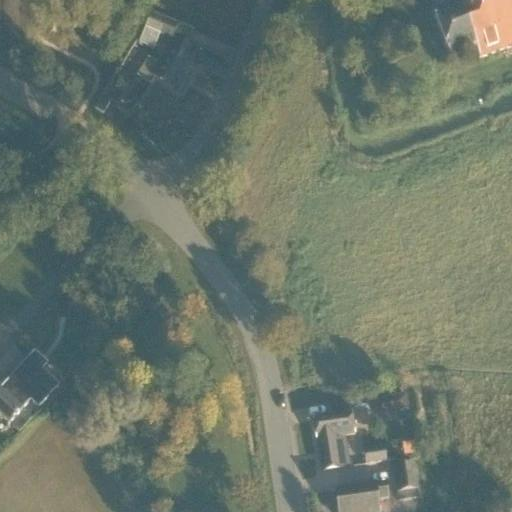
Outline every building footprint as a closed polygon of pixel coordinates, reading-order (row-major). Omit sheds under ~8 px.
[(511,48),(511,0),(457,0),(459,5),(433,15),(450,62),(476,52),(479,60),(511,48)] [(160,36),(171,40),(178,24),(151,14),(144,30),(145,30),(160,36)] [(145,30),(139,46),(154,52),(160,36),(145,30)] [(150,76),(178,94),(187,79),(184,77),(194,62),(184,56),(191,46),(175,36),(150,76)] [(197,67),(219,78),(226,64),(204,53),(197,67)] [(94,109),(103,115),(109,105),(100,99),(94,109)] [(56,305),(55,318),(69,320),(70,306),(56,305)] [(38,410),(59,388),(28,359),(1,389),(0,387),(0,416),(8,425),(29,403),(38,410)] [(405,396),(397,398),(400,413),(408,411),(405,396)] [(355,436),(351,414),(312,420),(316,442),(321,473),(350,469),(345,438),(355,436)] [(363,451),(365,466),(387,463),(385,450),(384,448),(363,451)] [(393,449),(385,450),(387,463),(395,461),(393,449)] [(418,492),(414,466),(393,470),(397,496),(418,492)] [(335,492),(337,511),(378,511),(377,502),(388,501),(386,485),(375,487),(375,486),(335,492)]
